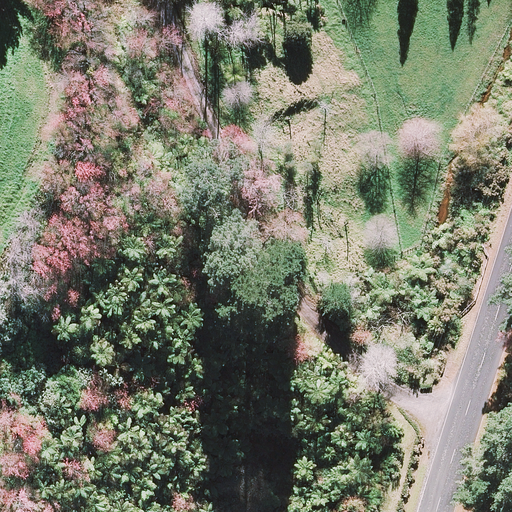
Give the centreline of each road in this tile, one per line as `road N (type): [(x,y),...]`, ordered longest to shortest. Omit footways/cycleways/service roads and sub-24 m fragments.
road 1 (track): [(154,0),(246,239),(306,321),(354,375),(399,406),(467,423)]
road 2 (unclassified): [(511,276),(440,511)]
